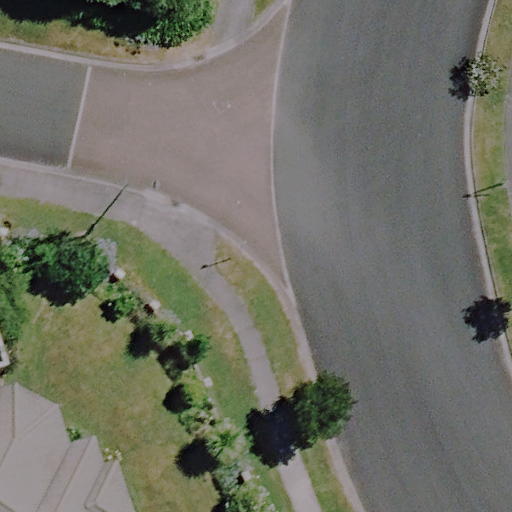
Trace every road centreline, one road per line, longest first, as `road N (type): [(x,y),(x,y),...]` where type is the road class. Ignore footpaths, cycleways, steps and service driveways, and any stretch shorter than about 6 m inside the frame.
road 1 (residential): [(498,511),(417,367),(357,152)]
road 2 (residential): [(357,152),(0,91)]
road 3 (residential): [(357,152),(395,0)]
